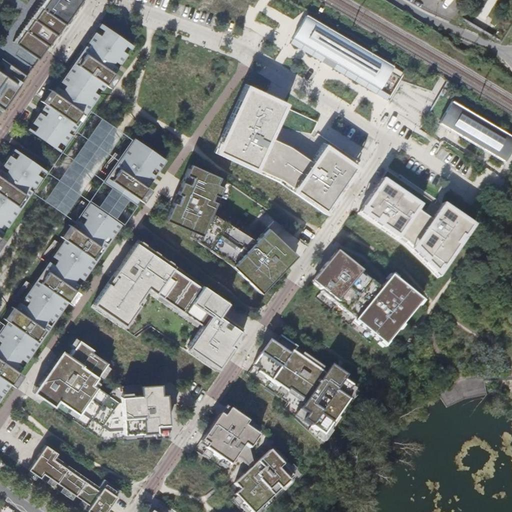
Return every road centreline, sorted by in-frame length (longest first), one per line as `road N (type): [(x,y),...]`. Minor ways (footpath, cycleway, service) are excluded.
road 1 (residential): [(137,511),(390,139)]
road 2 (residential): [(109,0),(253,55),(390,139)]
road 3 (residential): [(2,135),(95,0)]
road 4 (residential): [(395,0),(511,52)]
